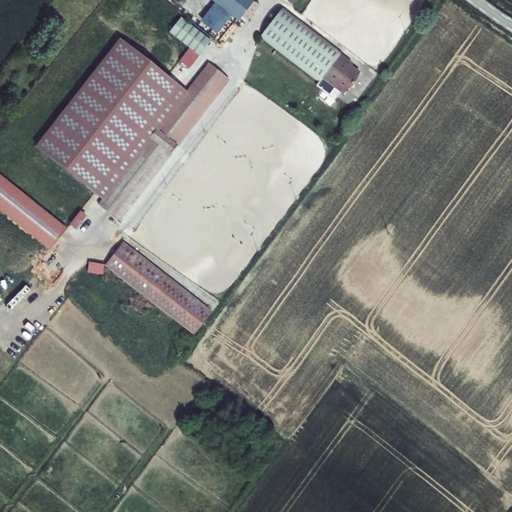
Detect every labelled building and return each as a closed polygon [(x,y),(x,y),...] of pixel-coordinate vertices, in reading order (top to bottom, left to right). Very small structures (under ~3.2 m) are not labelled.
[(250,0),(209,0),(237,22),(240,19),(253,2),(250,0)] [(259,7),(253,2),(240,19),(243,21),(246,23),(247,23),(259,7)] [(342,55),(284,10),(259,40),(317,85),(321,80),(342,97),(346,92),(350,89),(352,87),(354,84),(354,81),(358,76),(351,70),(350,65),(346,66),(338,59),(342,55)] [(180,19),(168,34),(198,57),(209,42),(180,19)] [(100,201),(185,94),(119,41),(34,149),(100,201)] [(116,221),(227,81),(208,65),(185,94),(100,201),(97,206),(116,221)] [(0,179),(0,212),(50,252),(67,232),(0,179)] [(68,226),(76,231),(87,217),(80,211),(68,226)] [(123,242),(105,266),(193,335),(212,312),(123,242)] [(103,274),(104,264),(88,263),(87,273),(103,274)]
